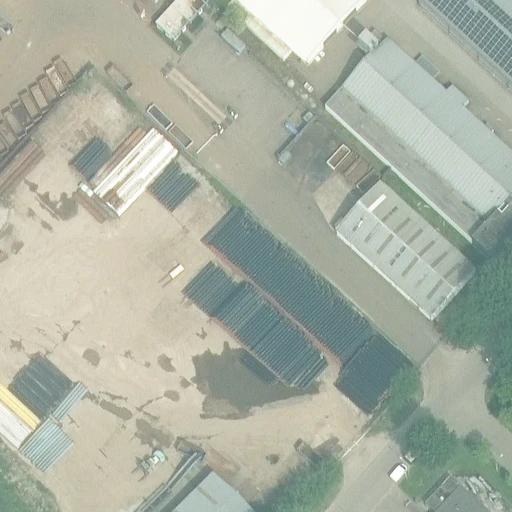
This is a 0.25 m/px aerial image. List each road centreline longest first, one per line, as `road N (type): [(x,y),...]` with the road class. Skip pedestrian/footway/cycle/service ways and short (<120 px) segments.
road 1 (unknown): [(370,475),(197,440),(35,328),(0,319)]
road 2 (unclassified): [(338,511),(438,396)]
road 3 (unknown): [(511,109),(411,17)]
